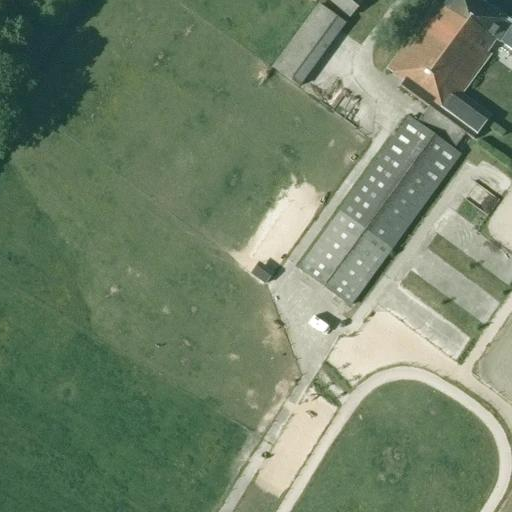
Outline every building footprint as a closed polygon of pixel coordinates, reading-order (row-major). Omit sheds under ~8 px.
[(486,53),(495,40),(499,42),(511,24),(478,0),(437,0),(387,70),(402,81),(399,86),(435,112),(423,128),(409,118),(299,269),(349,306),(459,155),(453,151),(465,134),(473,140),(490,117),(460,95),(489,55),(486,53)] [(326,0),(350,19),(365,0),(326,0)] [(345,24),(319,5),(273,68),(298,87),(345,24)] [(333,80),(323,100),(335,106),(345,85),(333,80)] [(353,111),(363,118),(370,105),(360,99),(353,111)] [(479,187),(470,200),(487,210),(495,198),(479,187)]
